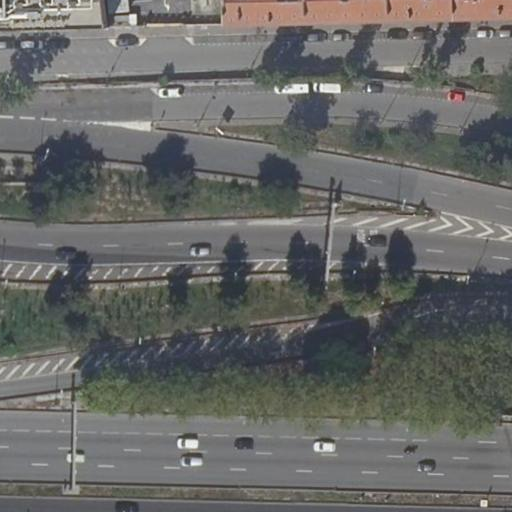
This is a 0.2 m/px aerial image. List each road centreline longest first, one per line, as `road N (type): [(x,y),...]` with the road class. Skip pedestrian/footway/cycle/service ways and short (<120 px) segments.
road 1 (trunk): [(511,211),(257,161),(0,126)]
road 2 (trunk): [(511,322),(370,331),(0,391)]
road 3 (residential): [(511,124),(381,105),(285,103),(0,116)]
road 4 (motorway): [(511,257),(0,236)]
road 5 (residential): [(0,60),(511,47)]
road 6 (trunk): [(511,461),(0,449)]
